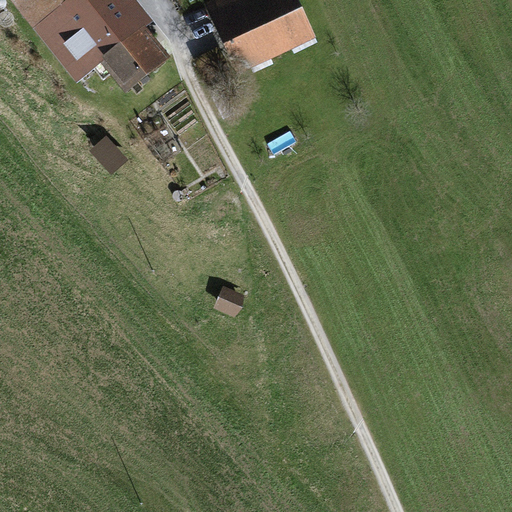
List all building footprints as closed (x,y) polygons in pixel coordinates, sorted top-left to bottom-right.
[(101,65),(147,28),(154,23),(135,0),(8,0),(77,84),(101,65)] [(298,0),(214,0),(205,5),(238,76),(317,39),(298,0)] [(171,59),(147,28),(101,65),(126,96),(171,59)] [(107,137),(89,153),(111,177),(129,161),(107,137)] [(245,296),(223,287),(214,310),(235,319),(244,309),(245,296)]
